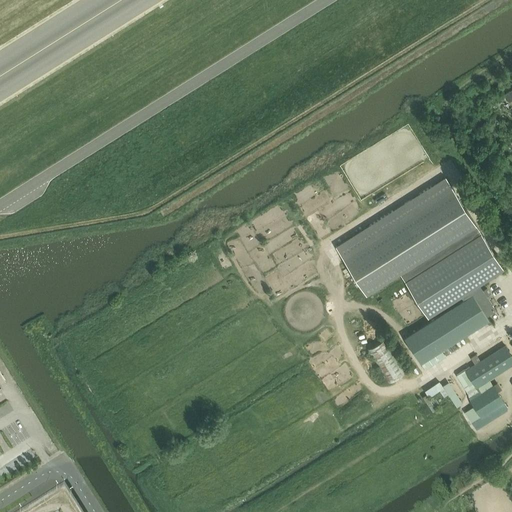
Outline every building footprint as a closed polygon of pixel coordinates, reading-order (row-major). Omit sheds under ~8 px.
[(405,281),(481,233),(446,177),(336,247),(366,294),(400,273),(405,281)] [(479,285),(504,269),(481,233),(405,281),(428,317),(462,296),(479,285)] [(441,349),(489,320),(486,315),(494,310),(479,285),(462,296),(464,300),(404,337),(425,370),(446,357),(441,349)] [(407,373),(386,339),(367,350),(388,384),(407,373)] [(504,401),(494,384),(492,385),(489,380),(511,365),(511,355),(505,345),(465,370),(480,394),(470,401),(474,408),(481,418),(472,423),(477,431),(507,412),(508,407),(504,401)] [(480,394),(465,370),(456,376),(468,393),(470,401),(480,394)] [(444,388),(443,387),(439,382),(425,392),(429,398),(440,391),(444,388)] [(463,404),(449,383),(443,386),(443,387),(448,394),(457,408),(463,404)] [(440,405),(435,398),(431,401),(426,394),(422,397),(433,412),(437,409),(436,408),(440,405)] [(481,418),(474,408),(465,413),(472,423),(481,418)]
